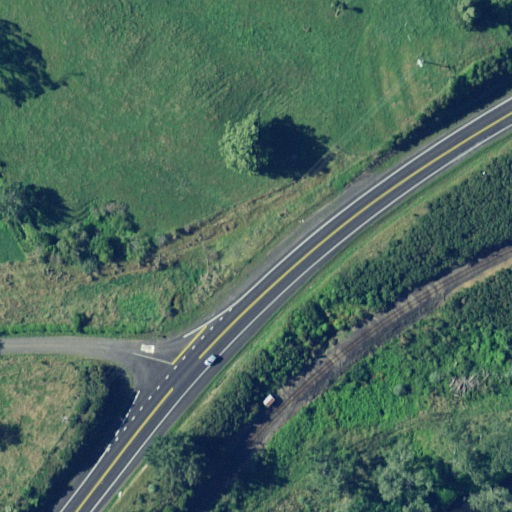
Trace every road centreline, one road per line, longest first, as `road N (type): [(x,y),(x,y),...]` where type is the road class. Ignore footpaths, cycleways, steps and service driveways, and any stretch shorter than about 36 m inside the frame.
road 1 (trunk): [(511,110),(334,230),(188,368)]
road 2 (unclassified): [(188,368),(123,349),(0,343)]
road 3 (trunk): [(188,368),(72,511)]
